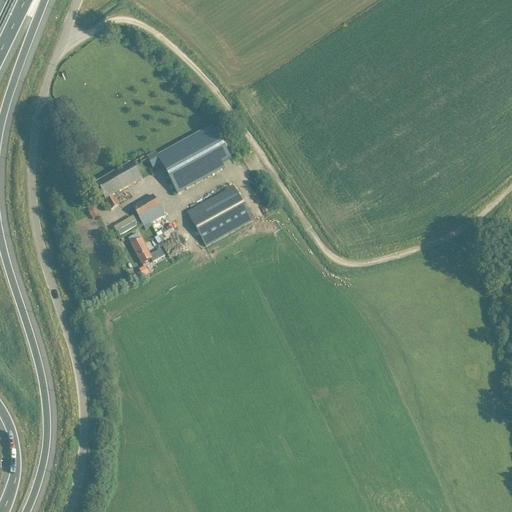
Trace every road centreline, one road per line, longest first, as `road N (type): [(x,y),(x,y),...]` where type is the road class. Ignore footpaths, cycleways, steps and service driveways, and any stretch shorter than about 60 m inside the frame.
road 1 (track): [(97,29),(136,21),(217,90),(324,251),(340,262),(364,263),(442,239),(511,187)]
road 2 (unclassified): [(71,511),(85,402),(39,248),(31,142),(62,46)]
road 3 (motorway): [(25,511),(43,458),(45,411),(0,236)]
road 4 (motorway): [(0,126),(42,0)]
